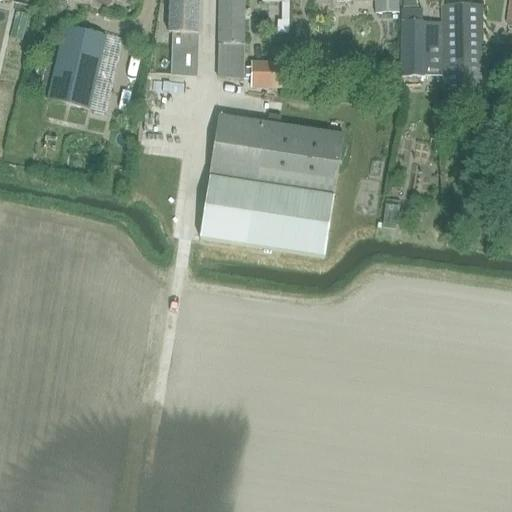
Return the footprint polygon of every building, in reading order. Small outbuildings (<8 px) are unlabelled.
[(169,0),(169,13),(168,35),(171,36),(170,77),(196,78),(199,0),(169,0)] [(244,81),(244,0),(219,0),(218,80),(244,81)] [(288,0),(260,0),(261,5),(281,4),(281,22),(277,22),(277,36),(289,35),(288,0)] [(399,15),(398,0),(374,0),(375,16),(399,15)] [(483,7),(442,8),(442,23),(443,78),(443,87),(485,86),(483,7)] [(422,12),(399,12),(401,79),(443,78),(442,23),(422,24),(422,12)] [(106,114),(123,42),(64,29),(48,101),(106,114)] [(284,88),(284,63),(252,63),(252,88),(284,88)] [(220,118),(210,179),(199,242),(324,261),(344,137),(220,118)] [(17,145),(15,153),(39,157),(40,149),(17,145)]
